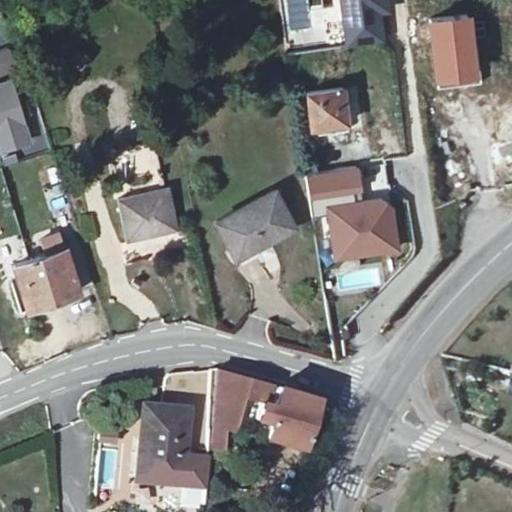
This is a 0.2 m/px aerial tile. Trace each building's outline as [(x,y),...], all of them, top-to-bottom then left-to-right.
[(316,26),(313,0),(279,0),(281,29),(316,26)] [(398,39),(393,0),(343,0),(349,45),(398,39)] [(473,10),(435,15),(442,75),(455,73),(456,82),(476,80),(471,47),(478,46),(473,10)] [(8,43),(0,47),(0,70),(18,61),(8,43)] [(0,129),(6,148),(33,139),(15,78),(0,82),(0,129)] [(351,81),(315,87),(321,123),(357,117),(351,81)] [(142,171),(159,169),(157,146),(139,148),(142,171)] [(356,165),(309,171),(312,192),(359,186),(356,165)] [(470,165),(455,168),(461,193),(475,190),(470,165)] [(170,185),(121,197),(132,241),(181,228),(170,185)] [(282,189),(219,216),(239,253),(301,224),(282,189)] [(327,208),(336,259),(401,248),(393,197),(327,208)] [(18,260),(30,306),(81,289),(62,228),(41,234),(47,251),(18,260)] [(261,392),(266,376),(217,361),(211,427),(210,444),(223,446),(224,428),(228,382),(261,392)] [(309,438),(322,394),(275,380),(271,400),(259,397),(255,415),(267,418),(263,432),(308,443),(309,438)] [(189,409),(145,403),(135,480),(206,488),(209,459),(184,456),(189,409)] [(204,508),(206,492),(178,489),(176,505),(204,508)]
